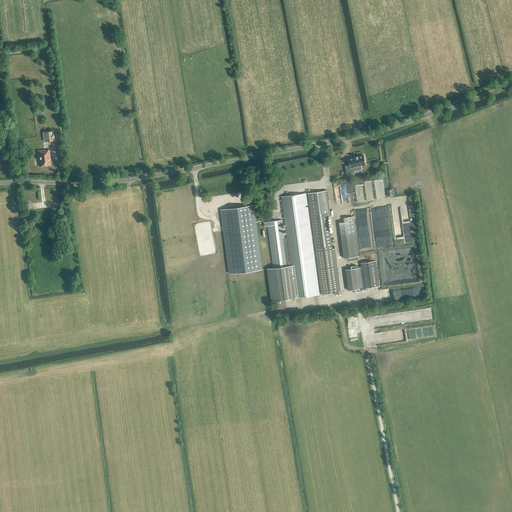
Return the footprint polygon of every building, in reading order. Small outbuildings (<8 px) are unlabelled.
[(44,142),(55,141),(54,131),(42,132),(44,142)] [(51,165),(49,149),(45,150),(38,151),(40,166),(51,165)] [(354,157),(350,158),(348,159),(351,171),(347,172),(347,175),(356,173),(354,167),(366,164),(364,155),(358,157),(358,156),(354,157)] [(348,196),(345,185),(340,187),(343,197),(348,196)] [(332,249),(327,210),(324,191),(309,193),(311,212),(314,236),(311,236),(308,212),(305,194),(282,197),(287,239),(285,239),(282,220),(268,222),(264,223),(265,227),(268,227),(274,267),(267,268),(271,301),(319,294),(315,263),(311,239),(314,238),(316,252),(321,295),(340,292),(335,248),(332,249)] [(262,270),(253,205),(222,210),(230,274),(262,270)] [(345,222),(339,223),(344,258),(359,256),(354,221),(350,221),(349,217),(345,218),(345,222)] [(218,253),(224,252),(221,232),(215,233),(218,253)] [(349,290),(380,286),(376,260),(361,263),(361,267),(346,269),(349,290)]
